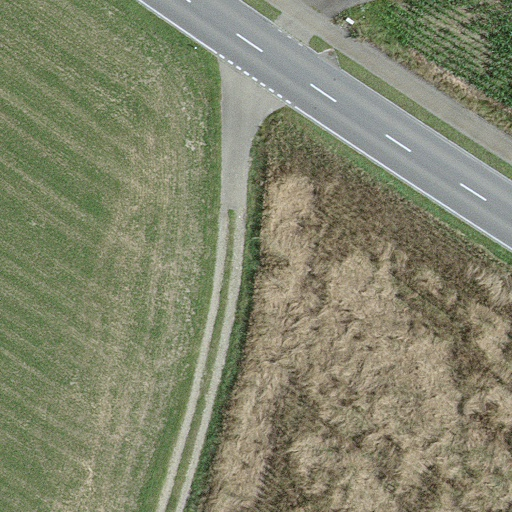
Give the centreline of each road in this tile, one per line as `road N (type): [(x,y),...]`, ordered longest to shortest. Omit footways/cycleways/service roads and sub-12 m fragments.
road 1 (track): [(343,0),(318,7),(272,58),(240,119),(225,298),(171,511)]
road 2 (secondary): [(188,0),(511,216)]
